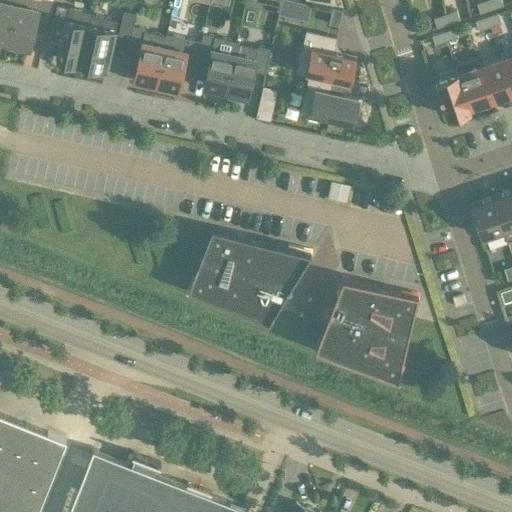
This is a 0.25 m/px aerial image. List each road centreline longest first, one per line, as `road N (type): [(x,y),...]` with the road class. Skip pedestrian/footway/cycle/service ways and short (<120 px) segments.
road 1 (secondary): [(511,493),(0,292)]
road 2 (residential): [(446,180),(0,77)]
road 3 (secondary): [(0,311),(285,423)]
road 4 (secondary): [(285,423),(511,511)]
road 5 (residential): [(446,180),(511,395)]
road 6 (residential): [(387,0),(446,180)]
road 7 (unclassified): [(276,444),(449,511)]
